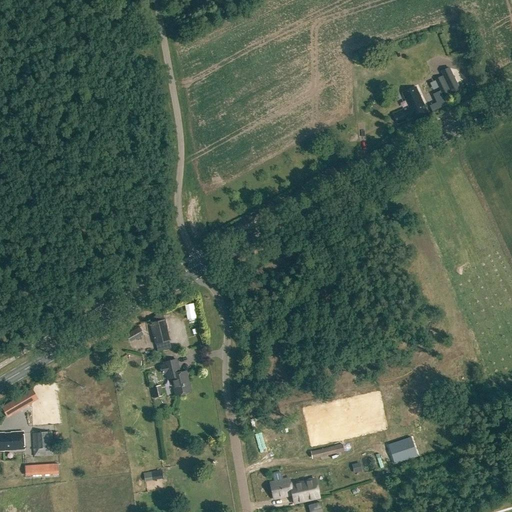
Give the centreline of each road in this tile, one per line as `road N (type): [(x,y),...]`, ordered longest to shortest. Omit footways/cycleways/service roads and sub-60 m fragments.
road 1 (tertiary): [(199,269),(511,96)]
road 2 (unclassified): [(199,269),(179,224),(179,133),(156,0)]
road 3 (unclassified): [(247,511),(226,388),(224,313),(199,269)]
road 4 (tertiary): [(0,384),(199,269)]
